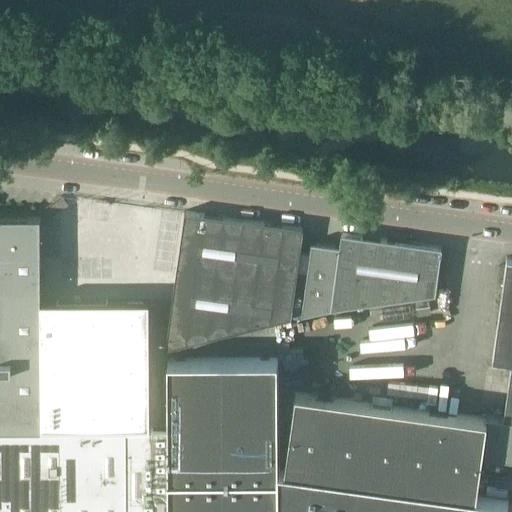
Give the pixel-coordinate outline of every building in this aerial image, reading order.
[(166,348),(238,329),(253,221),(186,211),(185,211),(166,348)] [(0,428),(42,429),(42,425),(150,424),(149,300),(41,300),(40,216),(0,216),(0,428)] [(253,221),(238,329),(291,316),(304,227),(303,227),(253,221)] [(340,245),(312,241),(302,314),(331,308),(416,296),(436,293),(442,246),(342,232),(340,245)] [(511,257),(507,257),(493,359),(511,362),(504,418),(486,415),(486,418),(487,418),(511,421),(511,257)] [(429,296),(416,298),(418,314),(431,312),(429,296)] [(140,511),(279,511),(279,468),(278,358),(168,359),(168,428),(153,428),(142,505),(140,511)] [(482,455),(487,418),(486,418),(296,391),(285,468),(476,495),(482,455)] [(511,421),(487,418),(482,455),(511,458),(511,421)] [(0,511),(140,511),(142,505),(153,428),(42,429),(0,428),(0,511)] [(511,511),(511,500),(279,468),(279,511),(511,511)]
